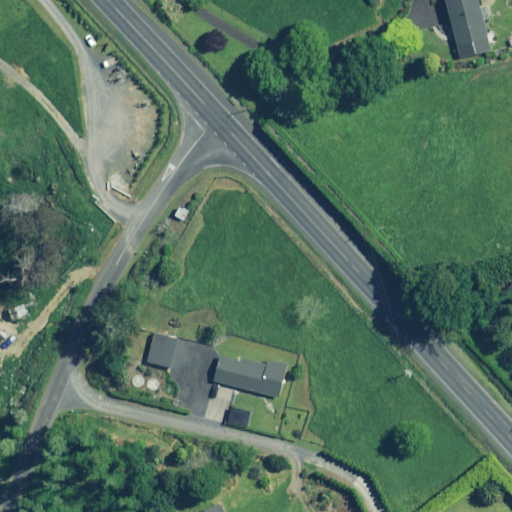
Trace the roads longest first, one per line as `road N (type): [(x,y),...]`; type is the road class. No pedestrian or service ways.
road 1 (unclassified): [(218,118),(176,167),(120,257),(70,352),(7,511)]
road 2 (primary): [(511,437),(218,118)]
road 3 (primary): [(218,118),(106,0)]
